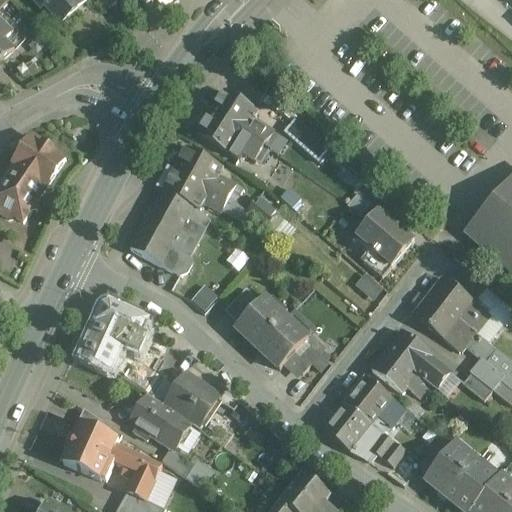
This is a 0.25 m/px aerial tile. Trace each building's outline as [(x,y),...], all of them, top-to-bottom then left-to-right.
[(39,0),(62,26),(91,0),(39,0)] [(138,0),(147,9),(156,0),(138,0)] [(13,34),(0,21),(0,68),(14,54),(4,43),(13,34)] [(257,116),(224,95),(211,116),(264,150),(273,135),(253,122),(257,116)] [(264,150),(211,116),(198,136),(240,163),(244,157),(255,164),(264,150)] [(319,143),(295,122),(285,134),(309,155),(319,143)] [(66,162),(32,139),(13,166),(14,167),(15,167),(16,168),(14,172),(11,170),(0,186),(0,215),(8,220),(16,219),(23,223),(44,193),(41,191),(44,187),(46,188),(46,189),(47,189),(66,162)] [(224,171),(186,151),(174,172),(229,202),(237,188),(219,179),(224,171)] [(229,202),(174,172),(163,194),(193,210),(200,214),(204,207),(221,217),(229,202)] [(511,183),(499,199),(511,210),(511,215),(481,250),(511,277),(511,183)] [(384,201),(368,186),(359,196),(376,211),(384,201)] [(163,194),(147,222),(130,252),(161,270),(161,269),(188,221),(193,210),(163,194)] [(278,219),(258,202),(247,216),(266,232),(278,219)] [(414,244),(379,214),(356,241),(371,253),(362,264),(382,281),(414,244)] [(188,221),(161,269),(179,279),(187,276),(191,268),(189,260),(204,231),(189,223),(189,222),(188,221)] [(475,306),(444,282),(429,301),(476,338),(489,322),(473,309),(475,306)] [(203,312),(217,299),(207,288),(193,301),(203,312)] [(504,307),(486,291),(476,302),(495,317),(504,307)] [(246,292),(229,309),(240,319),(256,301),(246,292)] [(265,301),(236,332),(258,352),(287,322),(265,301)] [(476,338),(429,301),(413,320),(459,356),(464,349),(466,351),(476,338)] [(148,324),(125,314),(112,308),(110,307),(104,309),(102,311),(96,324),(96,326),(129,341),(124,352),(139,359),(142,352),(143,353),(147,342),(141,339),(148,324)] [(308,342),(287,322),(258,352),(279,373),(308,342)] [(129,341),(96,326),(81,360),(114,375),(124,352),(129,341)] [(440,376),(427,366),(432,359),(402,335),(387,354),(430,389),(439,377),(440,376)] [(491,351),(482,344),(472,356),(482,364),(491,351)] [(310,349),(292,368),(302,378),(320,359),(310,349)] [(430,389),(387,354),(372,373),(402,397),(407,391),(420,402),(430,389)] [(164,383),(143,369),(141,371),(133,366),(123,380),(152,400),(164,383)] [(220,403),(197,387),(200,384),(186,375),(175,391),(164,408),(162,410),(191,430),(192,429),(199,434),(220,403)] [(454,389),(439,377),(430,389),(445,401),(454,389)] [(366,381),(345,408),(372,429),(378,421),(392,432),(407,414),(405,412),(366,381)] [(175,391),(164,383),(152,400),(164,408),(175,391)] [(162,410),(147,400),(148,400),(147,399),(129,426),(130,427),(130,426),(137,431),(134,436),(147,444),(150,440),(168,451),(171,447),(178,451),(191,430),(162,410)] [(423,415),(411,406),(405,412),(407,414),(417,422),(423,415)] [(345,408),(323,435),(351,457),(353,454),(356,455),(357,453),(355,451),(365,438),(376,447),(383,438),(372,429),(345,408)] [(103,426),(84,413),(78,427),(81,428),(99,436),(103,426)] [(99,436),(81,428),(64,467),(101,484),(101,482),(106,485),(111,474),(106,472),(110,464),(109,464),(116,448),(118,444),(99,436)] [(405,455),(383,438),(376,447),(373,451),(375,452),(373,455),(393,471),(405,455)] [(455,447),(425,484),(458,511),(474,511),(498,482),(455,447)] [(161,469),(116,448),(109,464),(110,464),(126,472),(123,478),(135,483),(128,496),(145,504),(161,469)] [(195,468),(171,453),(163,466),(186,481),(195,468)] [(330,500),(303,478),(275,511),(331,511),(324,506),(330,500)] [(498,482),(474,511),(511,511),(511,488),(501,479),(498,482)]
